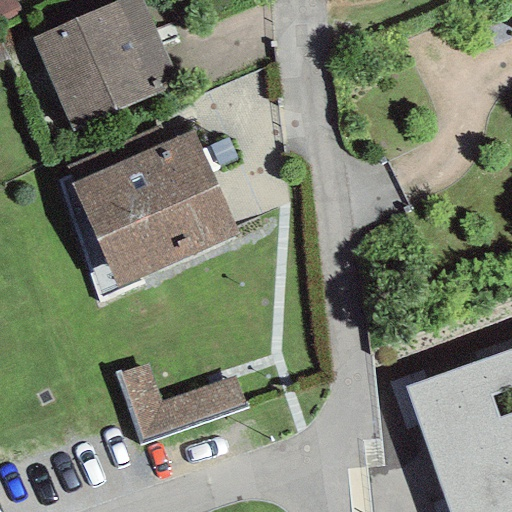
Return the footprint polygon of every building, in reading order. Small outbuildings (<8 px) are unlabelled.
[(0,0),(0,21),(0,22),(20,12),(13,0),(0,0)] [(140,0),(120,0),(31,39),(71,132),(178,86),(140,0)] [(66,167),(73,183),(161,144),(154,128),(66,167)] [(73,183),(70,184),(116,288),(236,234),(192,132),(161,144),(73,183)] [(511,511),(511,345),(402,384),(446,511),(511,511)] [(250,404),(239,369),(165,394),(153,356),(119,368),(143,440),(250,404)]
